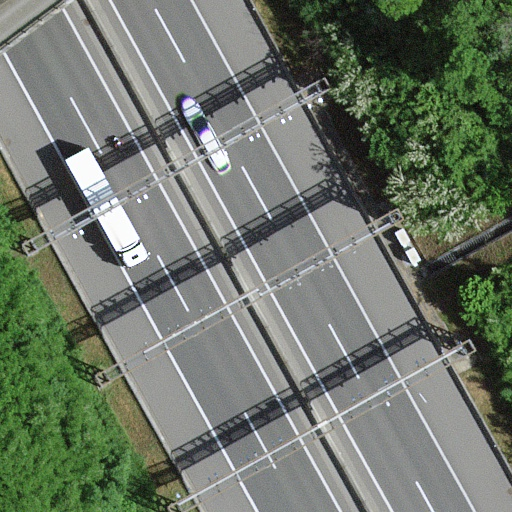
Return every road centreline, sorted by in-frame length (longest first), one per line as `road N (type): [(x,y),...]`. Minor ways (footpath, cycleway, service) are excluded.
road 1 (motorway): [(435,511),(151,0)]
road 2 (motorway): [(18,0),(301,511)]
